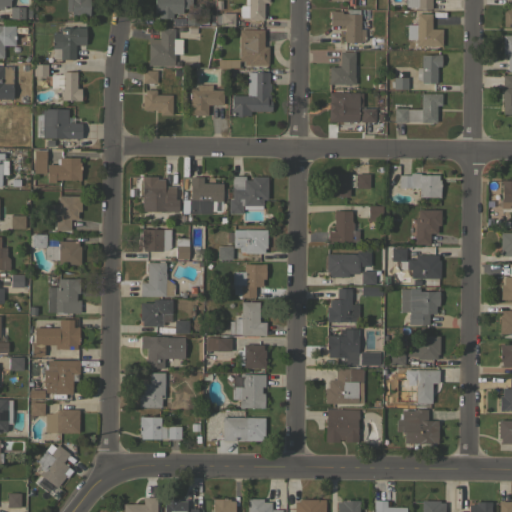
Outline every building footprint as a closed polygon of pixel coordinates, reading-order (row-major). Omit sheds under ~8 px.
[(9,0),(9,7),(3,7),(3,9),(0,9),(0,0),(9,0)] [(65,0),(89,0),(89,15),(71,15),(71,11),(65,11),(65,0)] [(191,0),(191,8),(182,8),(181,13),(172,13),(172,18),(158,18),(158,12),(154,12),(154,0),(191,0)] [(263,19),(247,19),(247,16),(239,16),(239,15),(239,7),(240,7),(240,5),(244,5),(244,0),(268,0),(268,2),(263,2),(263,19)] [(430,0),(430,8),(416,8),(416,7),(405,7),(405,0),(430,0)] [(511,26),(502,26),(502,9),(507,9),(507,4),(511,4),(511,26)] [(24,19),(17,19),(17,20),(13,20),(13,18),(10,18),(10,7),(24,7),(24,19)] [(344,25),(329,25),(329,11),(341,11),(341,13),(345,13),(345,14),(347,14),(347,9),(359,9),(359,14),(360,14),(359,28),(364,28),(364,41),(359,41),(359,42),(344,42),(344,25)] [(233,26),(219,25),(219,24),(215,23),(215,14),(220,14),(220,12),(222,13),(222,10),(232,10),(232,12),(234,12),(233,26)] [(200,13),(200,15),(207,15),(207,24),(199,24),(199,25),(185,25),(185,13),(200,13)] [(430,29),(441,29),(441,46),(414,46),(414,39),(406,39),(406,24),(416,25),(416,13),(430,13),(430,29)] [(234,26),(234,18),(246,19),(246,27),(234,26)] [(0,25),(14,25),(14,45),(2,45),(2,58),(0,58),(0,25)] [(84,44),(74,44),(74,59),(52,59),(52,48),(51,48),(51,32),(59,32),(59,27),(73,27),(84,27),(84,44)] [(147,38),(158,38),(158,27),(173,28),(173,39),(181,39),(181,54),(173,54),(173,66),(147,65),(147,38)] [(238,29),(263,29),(262,46),(267,46),(267,65),(243,64),(243,61),(238,61),(238,29)] [(511,70),(506,70),(506,53),(502,53),(502,34),(511,34),(511,70)] [(353,77),(354,77),(354,84),(328,83),(328,66),(339,67),(339,51),(354,51),(353,77)] [(420,83),(420,80),(417,80),(417,79),(415,79),(415,67),(420,67),(420,54),(434,54),(440,54),(440,66),(436,66),(435,83),(420,83)] [(237,59),(238,67),(217,68),(217,59),(237,59)] [(46,76),(33,75),(33,64),(47,64),(46,76)] [(0,98),(0,66),(12,66),(12,99),(0,98)] [(156,83),(142,83),(142,70),(156,70),(156,83)] [(76,88),(80,88),(80,100),(73,100),(73,99),(60,99),(60,88),(50,88),(50,74),(60,74),(60,72),(75,71),(76,88)] [(246,72),(268,72),(267,83),(270,83),(269,100),(271,101),(270,111),(249,110),(249,115),(240,115),(240,117),(236,117),(236,115),(229,115),(230,111),(231,95),(246,95),(246,72)] [(511,113),(501,113),(502,75),(511,75),(511,113)] [(406,89),(392,89),(392,87),(391,87),(391,81),(392,81),(392,77),(406,77),(406,89)] [(222,104),(206,104),(206,115),(202,115),(202,116),(200,116),(200,115),(196,115),(196,116),(193,116),(193,115),(189,115),(189,98),(188,98),(188,93),(189,93),(189,88),(196,88),(196,84),(211,84),(211,89),(222,89),(222,104)] [(171,115),(159,115),(159,109),(141,109),(141,94),(144,94),(144,89),(155,89),(155,94),(171,94),(171,115)] [(328,92),(357,92),(357,121),(327,121),(328,92)] [(440,93),(440,105),(435,105),(435,122),(432,122),(432,124),(429,124),(429,122),(420,122),(420,121),(406,121),(406,122),(393,122),(393,108),(406,108),(406,109),(420,109),(420,93),(440,93)] [(359,122),(359,107),(374,107),(374,122),(359,122)] [(80,138),(65,138),(65,137),(42,137),(42,126),(35,126),(36,114),(42,114),(42,108),(67,108),(67,122),(80,122),(80,138)] [(78,157),(78,162),(79,162),(79,179),(54,179),(54,182),(46,182),(46,173),(32,173),(32,150),(45,150),(45,164),(56,164),(56,158),(59,158),(59,157),(78,157)] [(326,196),(326,178),(328,178),(328,173),(348,173),(348,175),(354,175),(354,187),(348,187),(348,197),(326,196)] [(368,173),(368,188),(355,188),(355,173),(368,173)] [(439,197),(435,197),(418,196),(418,187),(393,187),(393,185),(397,185),(398,175),(409,175),(409,173),(419,173),(419,174),(437,174),(437,179),(439,179),(439,197)] [(141,211),(141,180),(140,180),(140,176),(156,176),(156,179),(163,179),(163,186),(174,186),(174,199),(177,199),(177,211),(141,211)] [(221,183),(221,191),(223,191),(223,195),(221,195),(221,211),(210,211),(210,214),(180,213),(181,199),(189,199),(189,184),(188,184),(189,176),(202,177),(202,183),(221,183)] [(266,199),(261,199),(261,209),(242,209),(242,205),(241,205),(241,213),(227,213),(228,199),(231,199),(231,176),(244,176),(244,179),(250,179),(250,176),(266,176),(266,199)] [(511,205),(508,205),(508,202),(500,201),(500,184),(500,180),(511,180),(511,205)] [(54,230),(54,220),(47,220),(47,204),(57,204),(57,195),(80,195),(79,212),(76,212),(76,219),(69,219),(69,230),(54,230)] [(493,200),(484,200),(484,219),(492,219),(493,200)] [(381,205),(381,221),(367,221),(367,205),(381,205)] [(439,209),(439,225),(436,225),(436,233),(429,233),(428,244),(414,244),(414,218),(417,218),(417,209),(439,209)] [(350,210),(350,220),(351,220),(351,222),(352,222),(352,229),(358,229),(358,242),(334,242),(334,243),(326,243),(326,230),(333,230),(333,210),(350,210)] [(24,215),(23,228),(9,228),(9,215),(24,215)] [(142,251),(142,246),(140,246),(140,228),(143,228),(143,229),(169,229),(169,247),(165,250),(161,250),(161,251),(142,251)] [(265,229),(265,247),(263,247),(263,253),(243,252),(243,251),(238,251),(238,247),(232,247),(232,229),(265,229)] [(499,232),(511,232),(511,255),(501,255),(501,250),(499,250),(499,232)] [(77,241),(77,246),(79,246),(79,264),(57,264),(57,259),(43,259),(43,247),(30,247),(30,234),(45,234),(45,245),(50,245),(50,242),(56,242),(56,243),(57,243),(57,241),(77,241)] [(174,258),(175,237),(187,237),(187,258),(174,258)] [(231,246),(231,259),(216,259),(217,246),(231,246)] [(365,261),(365,246),(380,246),(380,261),(365,261)] [(0,247),(5,247),(5,255),(6,255),(6,259),(9,259),(8,270),(0,269),(0,247)] [(437,254),(437,260),(439,260),(438,278),(409,277),(410,269),(405,269),(405,268),(399,268),(399,261),(390,261),(390,248),(404,248),(404,261),(405,261),(405,258),(414,259),(414,254),(437,254)] [(358,273),(347,273),(347,277),(328,276),(328,271),(325,271),(325,253),(358,253),(358,273)] [(139,296),(139,282),(146,282),(146,262),(164,262),(164,273),(164,279),(165,279),(173,284),(173,295),(164,295),(164,296),(139,296)] [(264,278),(261,278),(261,286),(254,286),(254,297),(239,297),(240,285),(231,285),(231,271),(243,271),(243,264),(260,264),(260,263),(264,263),(264,278)] [(511,299),(503,299),(499,299),(499,284),(502,284),(502,276),(509,277),(509,265),(511,265),(511,299)] [(359,283),(360,270),(374,270),(374,283),(359,283)] [(9,287),(10,274),(22,274),(22,287),(9,287)] [(46,286),(56,286),(56,278),(78,278),(78,293),(75,293),(75,299),(79,299),(79,313),(65,313),(54,313),(54,312),(46,312),(46,286)] [(360,287),(380,287),(380,296),(360,296),(360,287)] [(357,322),(326,321),(326,307),(328,307),(328,299),(335,299),(336,288),(350,288),(350,304),(357,304),(357,322)] [(399,289),(408,289),(408,288),(418,288),(418,291),(433,291),(433,290),(438,291),(437,305),(434,305),(434,313),(427,313),(427,324),(407,324),(407,312),(399,312),(399,289)] [(171,299),(171,313),(161,313),(160,326),(141,326),(141,320),(139,320),(139,302),(152,302),(152,299),(171,299)] [(239,335),(239,334),(228,333),(228,321),(232,321),(232,318),(239,318),(239,312),(240,312),(240,301),(257,301),(257,309),(258,309),(258,322),(264,322),(264,335),(239,335)] [(498,315),(500,315),(500,310),(511,310),(511,333),(498,333),(498,315)] [(58,327),(58,319),(72,319),(72,327),(78,327),(78,344),(76,344),(75,349),(54,349),(54,344),(43,344),(43,356),(30,356),(30,342),(33,342),(33,327),(58,327)] [(187,320),(187,333),(173,333),(173,320),(187,320)] [(357,353),(357,364),(344,364),(344,357),(327,357),(327,352),(325,352),(325,334),(329,334),(329,335),(344,335),(344,328),(357,329),(357,353)] [(145,348),(139,348),(139,335),(146,335),(146,336),(183,336),(183,343),(185,343),(185,349),(183,349),(183,351),(184,351),(184,355),(183,355),(183,358),(163,358),(162,368),(145,368),(145,348)] [(438,336),(438,354),(436,354),(436,359),(416,358),(416,356),(406,356),(406,341),(415,341),(415,335),(438,336)] [(230,337),(230,351),(215,351),(215,350),(204,350),(204,337),(230,337)] [(262,344),(262,349),(264,349),(264,368),(242,367),(242,364),(236,364),(236,349),(241,349),(241,346),(242,346),(242,344),(262,344)] [(511,366),(500,366),(500,361),(498,361),(498,344),(501,344),(511,344),(511,366)] [(372,351),(372,352),(380,352),(380,364),(372,364),(372,365),(360,365),(360,351),(372,351)] [(403,352),(403,365),(389,365),(389,352),(403,352)] [(22,356),(22,370),(8,370),(7,357),(22,356)] [(78,360),(78,373),(71,373),(71,394),(53,393),(53,392),(44,392),(44,386),(42,386),(42,377),(40,377),(40,372),(42,372),(42,369),(46,369),(46,365),(44,365),(44,361),(46,361),(46,360),(78,360)] [(324,403),(324,387),(327,387),(327,379),(334,379),(334,368),(361,368),(361,403),(324,403)] [(437,369),(437,383),(430,383),(430,403),(412,403),(412,392),(411,392),(411,391),(404,391),(404,373),(413,373),(413,369),(437,369)] [(137,407),(138,391),(141,391),(141,383),(148,383),(148,372),(171,372),(171,382),(169,383),(167,384),(166,385),(166,398),(160,398),(160,407),(137,407)] [(263,374),(263,387),(260,387),(260,393),(263,393),(263,407),(242,407),(242,408),(238,408),(238,400),(242,400),(242,399),(230,399),(230,386),(238,386),(239,374),(263,374)] [(511,410),(502,410),(502,411),(498,411),(498,395),(501,395),(501,388),(508,388),(508,377),(511,377),(511,410)] [(43,390),(42,399),(27,399),(27,389),(43,390)] [(0,432),(5,432),(5,409),(9,409),(9,399),(0,398),(0,432)] [(77,432),(43,432),(43,415),(28,415),(29,402),(43,402),(43,413),(48,413),(55,410),(55,409),(77,409),(77,432)] [(339,409),(357,409),(357,418),(356,418),(356,441),(344,441),(344,439),(337,439),(337,441),(323,441),(323,434),(324,434),(324,417),(325,417),(325,409),(339,409)] [(403,430),(400,430),(400,411),(412,411),(412,409),(426,409),(426,420),(436,420),(436,443),(432,443),(432,442),(415,443),(415,442),(403,442),(403,430)] [(140,438),(140,434),(138,434),(138,416),(141,416),(159,417),(159,425),(165,426),(165,438),(159,438),(159,439),(140,438)] [(221,417),(261,417),(261,441),(221,440),(221,417)] [(511,420),(511,443),(499,443),(499,438),(497,438),(497,420),(511,420)] [(166,426),(179,426),(179,438),(166,438),(166,426)] [(38,474),(41,470),(38,467),(40,464),(35,461),(49,443),(54,447),(56,444),(68,454),(62,462),(64,464),(65,463),(67,464),(66,466),(71,470),(66,478),(64,476),(55,487),(38,474)] [(6,492),(19,493),(19,507),(6,507),(6,492)] [(142,504),(142,497),(155,497),(155,511),(122,511),(122,503),(142,504)] [(163,511),(163,498),(178,498),(178,501),(186,501),(186,508),(197,508),(196,511),(163,511)] [(211,511),(212,502),(211,502),(211,498),(229,498),(229,500),(234,500),(233,511),(211,511)] [(246,511),(246,498),(262,498),(262,502),(270,502),(270,509),(281,509),(281,511),(246,511)] [(324,499),(324,511),(293,511),(293,501),(298,501),(298,499),(324,499)] [(336,511),(336,502),(340,502),(340,500),(358,500),(357,511),(336,511)] [(373,511),(373,508),(372,508),(372,500),(385,500),(385,507),(405,507),(405,511),(373,511)] [(438,500),(438,502),(443,502),(443,511),(420,511),(420,500),(438,500)] [(456,511),(467,511),(467,504),(475,504),(475,501),(490,502),(490,506),(489,511),(456,511)] [(511,508),(511,511),(497,511),(498,501),(511,501),(511,508)]
